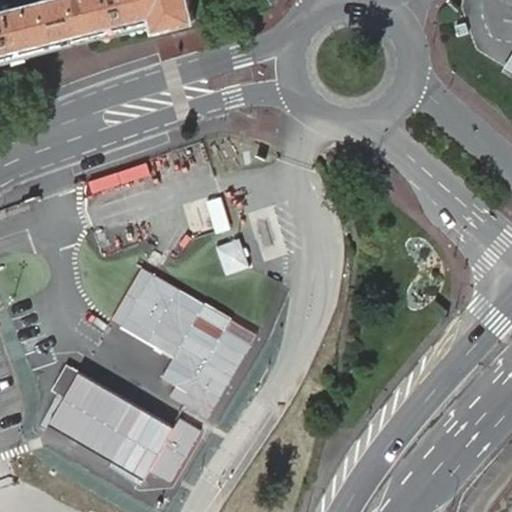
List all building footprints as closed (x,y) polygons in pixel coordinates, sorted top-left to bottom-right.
[(0,66),(36,57),(34,50),(106,32),(107,39),(159,26),(159,27),(195,18),(190,0),(49,0),(12,10),(10,4),(0,6),(0,66)] [(511,54),(503,71),(511,75),(511,54)] [(191,235),(226,226),(218,195),(183,204),(191,235)] [(136,270),(109,325),(172,355),(160,380),(177,388),(171,400),(212,420),(256,327),(136,270)] [(176,417),(173,423),(65,368),(37,425),(143,478),(147,469),(172,482),(200,428),(176,417)] [(146,472),(141,482),(46,428),(30,455),(72,479),(81,464),(111,481),(112,480),(160,507),(172,486),(146,472)]
